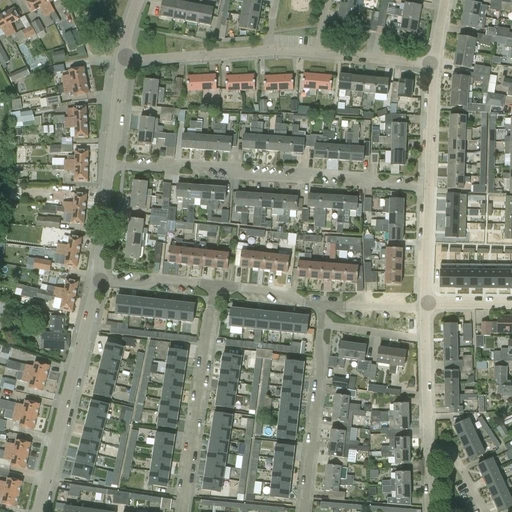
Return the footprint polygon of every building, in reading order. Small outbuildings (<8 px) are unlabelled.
[(31,13),(40,8),(45,18),(50,15),(41,0),(30,0),(25,3),(31,13)] [(55,12),(49,3),(53,0),(41,0),(50,15),(51,18),(56,15),(54,12),(55,12)] [(162,0),(160,16),(172,19),(176,1),(170,0),(162,0)] [(340,0),(339,6),(355,8),(356,0),(357,0),(370,2),(370,0),(340,0)] [(172,19),(185,21),(188,3),(176,1),(172,19)] [(387,14),(389,3),(381,2),(379,13),(380,13),(387,14)] [(488,7),(481,5),(465,2),(463,14),(479,17),(484,18),(485,12),(487,12),(488,7)] [(500,10),(501,4),(491,2),(489,10),(500,12),(500,10)] [(501,2),(501,4),(500,10),(511,12),(511,4),(501,2)] [(185,21),(197,23),(201,6),(188,3),(185,21)] [(258,18),(260,6),(242,3),(240,15),(258,18)] [(394,15),(402,17),(401,18),(417,20),(420,7),(404,4),(403,11),(395,9),(394,15)] [(213,8),(201,6),(197,23),(210,26),(213,8)] [(361,17),(353,16),(355,8),(339,6),(337,19),(360,24),(361,17)] [(16,33),(11,24),(20,19),(14,9),(0,16),(11,36),(15,42),(19,40),(16,33)] [(370,25),(377,27),(380,13),(379,13),(372,12),(370,25)] [(385,28),(387,14),(380,13),(377,27),(385,28)] [(484,25),(478,23),(479,17),(463,14),(461,27),(476,30),(477,28),(484,30),(484,25)] [(256,31),(258,18),(240,15),(238,28),(256,31)] [(0,44),(0,30),(2,29),(7,39),(11,36),(0,16),(0,61),(2,66),(9,62),(0,44)] [(393,23),(392,27),(389,27),(387,35),(399,37),(400,31),(414,34),(417,20),(401,18),(400,24),(393,23)] [(39,20),(31,24),(37,35),(39,39),(46,35),(44,31),(39,20)] [(31,26),(22,31),(27,39),(30,37),(33,41),(38,38),(31,26)] [(497,30),(496,37),(506,38),(508,38),(509,33),(510,29),(497,27),(497,30)] [(487,28),(485,35),(496,37),(497,30),(487,28)] [(64,34),(70,50),(78,48),(71,31),(64,34)] [(495,44),(496,37),(485,35),(477,34),(475,44),(490,46),(490,44),(495,44)] [(458,36),(455,51),(472,54),(475,39),(458,36)] [(52,54),(54,61),(65,59),(63,51),(52,54)] [(470,69),(472,54),(455,51),(452,66),(470,69)] [(64,65),(52,67),(53,74),(65,72),(64,65)] [(475,65),(473,73),(490,75),(491,68),(475,65)] [(8,76),(12,83),(30,75),(27,68),(8,76)] [(69,75),(61,77),(63,85),(86,81),(83,69),(83,68),(69,71),(69,75)] [(467,92),(467,85),(473,86),(473,82),(485,83),(483,94),(487,94),(487,93),(488,83),(490,75),(473,73),(469,73),(468,77),(451,76),(450,91),(467,92)] [(303,89),(317,90),(318,75),(304,74),(303,89)] [(215,75),(201,76),(202,91),(216,90),(215,75)] [(254,75),(240,76),(241,91),(254,90),(254,75)] [(292,75),(278,76),(279,91),(293,90),(292,75)] [(332,76),(318,75),(317,90),(330,91),(332,76)] [(338,91),(350,92),(352,76),(339,75),(338,91)] [(490,75),(488,83),(495,85),(497,77),(490,75)] [(188,91),(202,91),(201,76),(187,76),(188,91)] [(227,91),(241,91),(240,76),(226,76),(227,91)] [(265,91),(279,91),(278,76),(264,76),(265,91)] [(362,98),(363,93),(364,77),(352,76),(350,92),(357,93),(357,98),(362,98)] [(363,93),(375,94),(376,78),(364,77),(363,93)] [(174,97),(180,97),(182,79),(176,78),(174,97)] [(388,80),(376,78),(375,94),(387,95),(388,80)] [(511,80),(504,78),(502,87),(508,88),(507,96),(511,97),(511,80)] [(165,89),(157,88),(158,81),(145,80),(143,93),(164,96),(165,89)] [(398,103),(399,97),(411,98),(412,87),(413,86),(413,84),(412,83),(412,82),(410,82),(410,80),(406,80),(405,81),(399,81),(399,83),(393,83),(391,102),(398,103)] [(63,85),(57,86),(59,94),(69,93),(73,92),(73,96),(88,94),(86,81),(63,85)] [(488,83),(487,93),(494,94),(495,85),(488,83)] [(449,105),(463,106),(462,112),(481,113),(484,113),(485,105),(471,104),(472,100),(466,99),(467,92),(450,91),(449,105)] [(163,102),(164,96),(143,93),(142,106),(155,108),(156,101),(163,102)] [(505,96),(487,93),(487,94),(485,105),(484,113),(488,113),(490,113),(491,106),(503,108),(505,96)] [(61,104),(59,96),(46,98),(47,106),(61,104)] [(22,109),(20,99),(12,101),(13,111),(22,109)] [(290,112),(298,112),(298,101),(290,101),(290,112)] [(242,110),(242,102),(229,102),(229,110),(242,110)] [(54,123),(64,123),(86,122),(85,106),(74,107),(74,109),(67,109),(68,118),(65,118),(64,116),(54,117),(54,123)] [(172,115),(178,116),(179,109),(161,108),(160,114),(172,115)] [(385,116),(388,115),(386,109),(376,112),(378,118),(385,116)] [(22,122),(22,123),(34,121),(32,111),(20,113),(20,112),(10,113),(12,124),(22,122)] [(386,132),(386,137),(406,138),(406,124),(400,124),(400,115),(389,115),(388,115),(385,116),(384,132),(386,132)] [(449,116),(449,128),(465,129),(465,116),(449,116)] [(159,119),(154,119),(140,117),(139,131),(163,133),(163,127),(158,126),(159,119)] [(64,129),(75,128),(75,139),(87,138),(86,122),(64,123),(64,129)] [(208,135),(201,135),(202,122),(196,122),(196,129),(195,134),(194,149),(207,150),(208,135)] [(251,122),(250,135),(244,134),(243,149),(255,150),(257,123),(251,122)] [(213,136),(208,135),(207,150),(218,151),(220,124),(214,123),(213,136)] [(268,136),(262,135),(263,123),(257,123),(255,150),(267,150),(268,136)] [(231,137),(225,137),(226,124),(220,124),(218,151),(231,152),(231,147),(236,147),(237,135),(231,135),(231,137)] [(274,136),(268,136),(267,150),(279,151),(281,124),(275,124),(274,136)] [(292,138),(286,137),(287,125),(281,124),(279,151),(291,152),(292,138)] [(304,147),(310,147),(310,136),(305,136),(305,133),(298,132),(299,126),(293,125),(292,138),(291,152),(303,153),(304,147)] [(364,142),(363,147),(358,147),(360,126),(353,125),(353,134),(351,161),(363,162),(363,157),(369,157),(370,142),(364,142)] [(471,129),(465,129),(449,128),(448,140),(464,141),(470,141),(471,129)] [(176,134),(170,134),(166,134),(163,134),(163,133),(139,131),(138,144),(151,145),(152,138),(165,140),(164,147),(175,148),(176,134)] [(328,145),(328,139),(329,132),(323,131),(322,136),(310,135),(310,136),(310,147),(315,148),(315,158),(327,159),(328,145)] [(182,148),(194,149),(195,134),(183,133),(182,148)] [(346,146),(340,146),(339,160),(351,161),(353,134),(347,133),(346,146)] [(391,145),(391,151),(405,152),(406,138),(386,137),(386,138),(379,137),(372,137),(371,143),(379,144),(379,145),(391,145)] [(464,153),(464,141),(448,140),(448,152),(464,153)] [(340,146),(328,145),(327,159),(339,160),(340,146)] [(75,150),(75,156),(68,156),(68,160),(64,160),(64,166),(87,166),(87,150),(75,150)] [(405,165),(405,152),(391,151),(391,165),(405,165)] [(463,165),(464,153),(448,152),(448,164),(463,165)] [(448,164),(447,177),(468,177),(468,165),(463,165),(448,164)] [(87,182),(87,166),(64,166),(52,166),(52,170),(69,171),(69,174),(75,174),(75,182),(87,182)] [(503,179),(510,179),(511,179),(511,166),(510,166),(510,174),(503,174),(503,179)] [(470,177),(468,177),(447,177),(447,189),(462,190),(463,183),(470,183),(470,177)] [(152,190),(146,190),(147,183),(133,181),(132,195),(146,196),(151,197),(152,190)] [(162,183),(161,193),(163,193),(163,198),(169,199),(171,184),(162,183)] [(176,198),(183,199),(182,209),(188,209),(189,186),(177,185),(176,198)] [(485,194),(485,186),(479,186),(473,185),(473,193),(485,194)] [(195,200),(200,200),(201,186),(189,186),(188,209),(188,212),(194,212),(195,200)] [(211,222),(212,210),(213,187),(201,186),(200,200),(200,206),(207,207),(206,213),(208,214),(207,222),(211,222)] [(218,210),(218,201),(225,202),(226,188),(213,187),(212,210),(218,210)] [(10,189),(9,200),(21,201),(22,190),(10,189)] [(63,202),(62,207),(84,210),(86,194),(74,193),(74,198),(65,198),(65,202),(63,202)] [(246,226),(248,208),(250,194),(237,193),(236,213),(242,213),(241,225),(246,226)] [(248,208),(254,208),(253,226),(259,227),(262,195),(250,194),(248,208)] [(150,210),(151,197),(146,196),(132,195),(131,208),(150,210)] [(266,209),(272,210),(271,215),(272,215),(273,196),(262,195),(259,227),(267,228),(268,222),(265,222),(266,209)] [(308,208),(314,209),(313,221),(319,222),(321,196),(309,195),(308,208)] [(447,195),(446,209),(466,210),(466,195),(447,195)] [(285,197),(273,196),(272,215),(277,216),(277,223),(283,223),(285,197)] [(324,228),(326,210),(332,210),(333,197),(321,196),(319,222),(319,228),(324,228)] [(297,198),(285,197),(283,223),(289,224),(290,211),(296,212),(297,198)] [(332,210),(338,211),(337,223),(343,224),(345,198),(333,197),(332,210)] [(362,205),(357,204),(357,199),(345,198),(343,224),(349,224),(350,212),(356,212),(356,216),(361,217),(362,205)] [(383,214),(389,214),(403,214),(404,200),(385,200),(385,207),(383,207),(383,214)] [(82,226),(84,210),(62,207),(58,207),(57,207),(56,212),(67,213),(66,222),(71,223),(71,224),(82,226)] [(168,210),(167,217),(167,221),(175,222),(176,208),(168,207),(168,210)] [(151,209),(151,215),(167,217),(168,210),(151,209)] [(308,223),(309,210),(302,209),(301,222),(308,223)] [(446,209),(446,223),(465,223),(466,210),(446,209)] [(222,210),(221,218),(221,223),(228,224),(229,211),(222,210)] [(389,214),(389,221),(376,220),(376,227),(403,227),(403,214),(389,214)] [(161,222),(167,223),(167,221),(167,217),(151,215),(150,226),(160,227),(161,222)] [(47,218),(40,218),(39,226),(46,227),(59,229),(60,219),(47,217),(47,218)] [(148,229),(142,229),(143,220),(129,219),(128,232),(147,234),(148,229)] [(176,222),(175,222),(167,221),(167,223),(166,232),(174,233),(175,229),(176,222)] [(184,223),(176,222),(175,229),(183,230),(184,223)] [(193,231),(193,224),(184,223),(183,230),(193,231)] [(446,223),(445,237),(465,238),(465,223),(446,223)] [(376,232),(389,233),(388,241),(403,241),(403,227),(376,227),(376,232)] [(140,247),(145,247),(146,235),(147,235),(147,234),(128,232),(126,246),(140,247)] [(50,249),(56,250),(78,254),(81,237),(70,235),(68,246),(51,243),(50,249)] [(167,263),(179,265),(182,249),(183,240),(176,239),(175,248),(169,247),(167,263)] [(200,242),(199,251),(193,250),(191,266),(203,267),(205,251),(206,243),(200,242)] [(374,248),(374,242),(363,242),(364,257),(371,257),(370,248),(374,248)] [(188,249),(182,249),(179,265),(191,266),(193,250),(194,244),(188,243),(188,249)] [(139,260),(140,247),(126,246),(125,258),(139,260)] [(248,246),(247,252),(242,251),(240,267),(252,269),(254,253),(253,253),(254,247),(248,246)] [(378,260),(385,261),(401,261),(402,249),(386,248),(386,255),(379,254),(378,260)] [(159,273),(161,249),(155,249),(152,272),(159,273)] [(55,254),(66,256),(64,267),(75,269),(78,254),(56,250),(55,254)] [(203,267),(215,269),(217,253),(205,251),(203,267)] [(229,254),(217,253),(215,269),(227,270),(229,254)] [(252,269),(264,270),(266,254),(254,253),(252,269)] [(264,270),(275,271),(277,255),(266,254),(264,270)] [(305,254),(304,262),(298,262),(297,278),(309,279),(310,263),(311,254),(305,254)] [(289,257),(277,255),(275,271),(288,273),(289,257)] [(33,269),(50,272),(51,261),(35,259),(35,260),(31,259),(30,268),(33,268),(33,269)] [(340,261),(339,265),(334,265),(333,281),(345,282),(346,266),(347,262),(340,261)] [(385,261),(385,273),(401,273),(401,261),(385,261)] [(352,262),(352,266),(346,266),(345,282),(357,283),(363,282),(362,267),(358,267),(359,262),(352,262)] [(322,264),(310,263),(309,279),(321,280),(322,264)] [(334,265),(322,264),(321,280),(333,281),(334,265)] [(440,264),(440,288),(454,288),(455,265),(440,264)] [(455,265),(454,288),(468,288),(468,265),(455,265)] [(468,265),(468,288),(482,288),(482,265),(468,265)] [(482,265),(482,288),(496,288),(496,265),(482,265)] [(496,265),(496,288),(510,288),(510,265),(496,265)] [(376,272),(371,272),(364,272),(365,283),(377,283),(376,272)] [(400,286),(401,273),(385,273),(384,285),(400,286)] [(66,279),(64,290),(48,286),(46,291),(75,297),(78,282),(66,279)] [(71,313),(75,297),(46,291),(23,286),(21,296),(33,299),(33,297),(52,301),(52,297),(55,298),(53,308),(60,309),(60,310),(71,313)] [(116,314),(129,316),(131,298),(118,297),(116,314)] [(143,300),(131,298),(129,316),(141,317),(143,300)] [(156,301),(143,300),(141,317),(154,318),(156,301)] [(168,303),(156,301),(154,318),(166,320),(168,303)] [(166,320),(179,321),(181,304),(168,303),(166,320)] [(194,306),(181,304),(179,321),(192,323),(194,306)] [(229,327),(242,328),(244,311),(231,309),(229,327)] [(257,312),(244,311),(242,328),(255,329),(257,312)] [(255,329),(267,331),(269,313),(257,312),(255,329)] [(267,331),(280,332),(282,314),(269,313),(267,331)] [(280,332),(292,333),(294,316),(282,314),(280,332)] [(497,334),(497,333),(511,332),(511,315),(497,316),(497,323),(481,322),(481,336),(490,336),(490,334),(497,334)] [(42,333),(41,348),(68,350),(69,335),(62,334),(62,332),(64,317),(50,316),(49,331),(51,331),(51,333),(42,333)] [(292,333),(305,335),(307,317),(294,316),(292,333)] [(110,334),(127,336),(127,329),(128,324),(118,323),(117,328),(110,328),(110,334)] [(463,324),(463,337),(472,337),(471,324),(463,324)] [(442,325),(443,337),(456,337),(456,325),(442,325)] [(456,349),(456,337),(443,337),(443,349),(456,349)] [(135,339),(123,338),(122,346),(134,348),(135,339)] [(150,341),(146,360),(152,361),(156,341),(150,341)] [(511,361),(511,341),(508,342),(508,349),(501,349),(501,352),(494,352),(494,361),(511,361)] [(344,367),(345,359),(350,360),(352,344),(340,342),(338,358),(330,357),(328,368),(336,369),(337,366),(344,367)] [(106,344),(103,357),(120,361),(123,348),(106,344)] [(350,360),(358,361),(357,370),(364,371),(363,377),(369,378),(371,365),(372,362),(363,361),(365,346),(352,344),(350,360)] [(376,363),(389,365),(391,349),(378,347),(376,363)] [(255,358),(262,359),(265,359),(271,360),(273,351),(265,350),(256,349),(255,358)] [(396,375),(397,366),(403,367),(405,351),(391,349),(389,365),(390,365),(389,374),(396,375)] [(457,360),(456,349),(443,349),(443,361),(457,360)] [(169,350),(167,363),(184,366),(186,353),(169,350)] [(138,353),(136,364),(142,366),(144,354),(138,353)] [(224,356),(222,369),(239,371),(241,358),(224,356)] [(460,365),(460,366),(472,365),(472,356),(462,356),(462,365),(460,365)] [(103,357),(100,369),(117,373),(120,361),(103,357)] [(255,358),(253,373),(260,375),(262,359),(255,358)] [(146,360),(144,372),(150,373),(152,361),(146,360)] [(511,361),(494,361),(493,381),(497,381),(497,395),(502,395),(502,397),(511,397),(511,395),(511,394),(511,379),(507,380),(507,368),(509,368),(509,371),(511,371),(511,377),(511,376),(511,361)] [(34,363),(33,367),(26,365),(13,362),(12,366),(5,364),(4,368),(18,371),(18,372),(46,379),(49,367),(46,366),(46,365),(38,363),(38,364),(34,363)] [(285,362),(284,375),(301,377),(303,364),(285,362)] [(183,378),(184,366),(167,363),(165,375),(183,378)] [(136,364),(133,377),(139,379),(142,366),(136,364)] [(377,366),(371,365),(369,378),(368,382),(374,383),(377,366)] [(100,369),(97,381),(114,386),(117,373),(100,369)] [(222,369),(220,381),(237,384),(239,371),(222,369)] [(444,371),(444,383),(457,383),(457,371),(444,371)] [(43,391),(46,379),(18,372),(16,379),(21,381),(29,383),(28,388),(31,389),(39,391),(39,390),(43,391)] [(144,372),(141,384),(147,385),(150,373),(144,372)] [(253,373),(252,386),(258,387),(260,375),(253,373)] [(181,391),(183,378),(165,375),(163,388),(181,391)] [(300,389),(301,377),(284,375),(282,387),(300,389)] [(133,377),(131,390),(137,391),(139,379),(133,377)] [(332,377),(331,387),(347,389),(348,379),(332,377)] [(0,387),(3,388),(3,389),(13,391),(16,381),(2,378),(0,385),(0,387)] [(111,398),(114,386),(97,381),(94,394),(111,398)] [(220,381),(218,393),(235,396),(237,384),(220,381)] [(457,395),(457,383),(444,383),(444,395),(457,395)] [(141,384),(139,396),(145,398),(147,385),(141,384)] [(252,386),(250,398),(257,399),(258,387),(252,386)] [(299,402),(300,389),(282,387),(281,400),(299,402)] [(179,403),(181,391),(163,388),(161,400),(179,403)] [(348,404),(348,397),(355,398),(356,391),(341,389),(340,396),(334,396),(333,408),(360,411),(360,405),(348,404)] [(134,403),(137,391),(131,390),(128,402),(134,403)] [(233,409),(235,396),(218,393),(216,406),(233,409)] [(477,395),(472,395),(464,395),(457,395),(444,395),(444,408),(462,407),(462,401),(477,401),(477,395)] [(139,396),(136,409),(142,410),(145,398),(139,396)] [(28,403),(25,402),(25,401),(13,398),(12,403),(0,400),(0,408),(6,410),(6,411),(36,418),(39,405),(36,405),(36,404),(28,402),(28,403)] [(255,411),(257,399),(250,398),(249,410),(255,411)] [(177,415),(179,403),(161,400),(160,413),(177,415)] [(297,414),(299,402),(281,400),(280,412),(297,414)] [(92,402),(88,414),(105,419),(109,406),(92,402)] [(393,404),(393,411),(388,411),(389,412),(380,412),(380,417),(408,416),(407,404),(393,404)] [(340,422),(339,427),(351,428),(353,416),(365,417),(365,412),(360,411),(333,408),(331,421),(340,422)] [(140,423),(142,410),(136,409),(134,421),(140,423)] [(34,430),(36,418),(6,411),(4,419),(20,422),(19,427),(22,427),(22,428),(30,430),(30,429),(34,430)] [(126,411),(124,424),(130,425),(132,412),(126,411)] [(296,427),(297,414),(280,412),(278,425),(296,427)] [(175,428),(177,415),(160,413),(158,425),(175,428)] [(88,414),(85,426),(102,431),(105,419),(88,414)] [(215,414),(213,427),(230,430),(232,417),(215,414)] [(408,429),(408,416),(380,417),(380,423),(388,422),(389,430),(394,430),(408,429)] [(477,420),(482,427),(486,424),(481,417),(477,420)] [(453,426),(459,438),(473,431),(468,419),(453,426)] [(124,424),(121,436),(127,437),(130,425),(124,424)] [(493,435),(486,424),(482,427),(489,437),(493,435)] [(509,434),(503,424),(496,428),(502,438),(509,434)] [(294,440),(296,427),(278,425),(277,438),(294,440)] [(85,426),(82,439),(99,443),(102,431),(85,426)] [(228,442),(230,430),(213,427),(211,439),(228,442)] [(339,427),(339,432),(330,431),(329,443),(357,446),(358,441),(350,440),(351,428),(339,427)] [(132,430),(130,442),(136,443),(138,431),(132,430)] [(459,438),(464,449),(478,442),(473,431),(459,438)] [(156,434),(154,447),(171,449),(173,437),(156,434)] [(500,446),(493,435),(489,437),(496,448),(500,446)] [(121,436),(119,448),(125,449),(127,437),(121,436)] [(394,439),(394,440),(389,440),(389,446),(381,447),(381,452),(394,452),(409,451),(408,438),(394,439)] [(82,439),(79,451),(96,455),(99,443),(82,439)] [(226,455),(228,442),(211,439),(209,452),(226,455)] [(15,441),(15,444),(6,443),(5,451),(28,456),(30,444),(27,443),(19,441),(15,441)] [(133,456),(136,443),(130,442),(127,455),(133,456)] [(484,454),(478,442),(464,449),(469,460),(484,454)] [(254,443),(252,457),(258,457),(260,444),(254,443)] [(330,456),(329,461),(347,463),(347,462),(355,463),(357,451),(369,452),(369,447),(357,446),(329,443),(328,456),(330,456)] [(276,446),(274,459),(292,461),(293,448),(276,446)] [(154,447),(152,459),(169,462),(171,449),(154,447)] [(119,448),(116,460),(122,461),(125,449),(119,448)] [(25,469),(28,456),(5,451),(0,449),(0,458),(3,459),(3,460),(11,462),(10,466),(14,466),(14,467),(21,469),(21,468),(25,469)] [(79,451),(76,463),(93,467),(96,455),(79,451)] [(381,458),(395,457),(395,464),(409,464),(409,451),(394,452),(381,452),(371,452),(372,457),(381,456),(381,458)] [(224,467),(226,455),(209,452),(207,464),(224,467)] [(130,468),(133,456),(127,455),(124,467),(130,468)] [(152,459),(150,472),(167,474),(169,462),(152,459)] [(291,473),(292,461),(274,459),(273,472),(291,473)] [(477,466),(482,477),(497,470),(492,459),(477,466)] [(116,460),(114,473),(120,474),(122,461),(116,460)] [(346,475),(347,463),(329,461),(328,466),(327,466),(326,479),(353,482),(354,476),(346,475)] [(90,480),(93,467),(76,463),(73,475),(90,480)] [(222,479),(224,467),(207,464),(205,477),(222,479)] [(128,481),(130,468),(124,467),(122,480),(128,481)] [(482,477),(487,488),(502,481),(497,470),(482,477)] [(165,487),(167,474),(150,472),(148,484),(165,487)] [(289,486),(291,473),(273,472),(272,484),(289,486)] [(117,486),(120,474),(114,473),(111,483),(111,485),(117,486)] [(382,481),(382,486),(410,485),(410,473),(395,473),(395,479),(390,480),(390,481),(382,481)] [(226,487),(221,487),(222,479),(205,477),(203,490),(210,491),(210,497),(224,499),(226,487)] [(7,479),(6,483),(0,481),(0,490),(19,495),(22,483),(18,482),(19,481),(11,479),(11,480),(7,479)] [(345,493),(338,492),(339,486),(345,487),(345,486),(353,487),(353,482),(326,479),(324,491),(329,492),(328,499),(344,500),(345,493)] [(487,488),(492,500),(507,493),(502,481),(487,488)] [(288,499),(289,486),(272,484),(270,497),(288,499)] [(68,496),(71,497),(79,498),(80,491),(81,486),(70,485),(68,496)] [(411,506),(410,498),(410,485),(382,486),(382,494),(391,493),(391,492),(396,492),(396,498),(387,498),(387,504),(411,506)] [(16,507),(19,495),(0,490),(0,499),(2,500),(1,503),(4,504),(4,505),(12,507),(12,506),(16,507)] [(112,503),(120,504),(122,492),(114,491),(114,496),(112,503)] [(128,506),(129,499),(130,493),(122,492),(120,504),(128,506)] [(511,504),(511,502),(507,493),(492,500),(498,511),(511,504)] [(148,502),(161,504),(162,497),(149,496),(148,502)] [(55,509),(64,510),(63,511),(76,511),(77,508),(65,507),(65,505),(56,503),(55,509)] [(241,511),(243,504),(226,503),(225,507),(236,508),(235,511),(241,511)]
